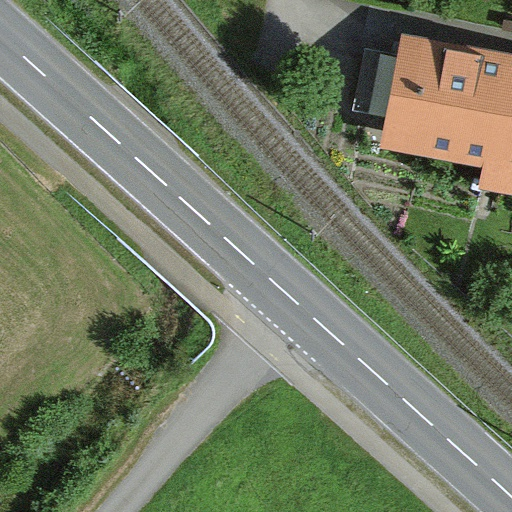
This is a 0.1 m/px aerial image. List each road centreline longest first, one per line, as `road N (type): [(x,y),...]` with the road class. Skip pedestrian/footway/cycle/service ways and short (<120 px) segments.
road 1 (primary): [(0,37),(303,310)]
road 2 (primary): [(303,310),(511,498)]
road 3 (residential): [(303,310),(124,511)]
